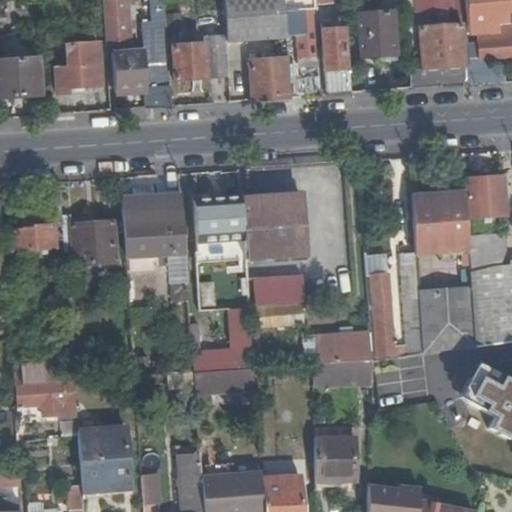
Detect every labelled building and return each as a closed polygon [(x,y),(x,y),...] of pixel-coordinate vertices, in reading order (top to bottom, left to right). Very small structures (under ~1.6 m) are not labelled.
[(125,0),(103,0),(107,45),(128,43),(125,0)] [(153,108),(171,107),(163,0),(147,0),(150,38),(144,38),(144,52),(113,54),(114,90),(145,89),(146,108),(153,108)] [(227,41),(286,38),(284,13),(283,0),(224,0),(225,10),(227,36),(227,41)] [(283,0),(284,13),(296,12),(294,0),(283,0)] [(294,0),(296,12),(299,56),(315,56),(311,0),(294,0)] [(325,0),(313,0),(314,12),(327,10),(325,0)] [(404,0),(405,14),(417,14),(416,0),(404,0)] [(416,0),(417,14),(405,14),(410,82),(459,79),(462,77),(462,68),(468,67),(466,34),(463,0),(416,0)] [(511,0),(463,0),(466,34),(477,33),(479,61),(511,59),(511,23),(506,24),(505,14),(511,13),(511,0)] [(395,55),(393,13),(358,15),(360,57),(395,55)] [(322,30),(326,96),(335,96),(351,95),(349,69),(346,69),(344,29),(322,30)] [(174,80),(230,76),(227,41),(227,36),(220,36),(204,37),(205,44),(172,46),(174,80)] [(72,93),(72,87),(102,85),(100,44),(67,46),(68,67),(56,68),(57,93),(72,93)] [(299,66),(318,65),(318,55),(315,56),(299,56),(299,66)] [(0,97),(41,95),(38,58),(0,60),(0,97)] [(250,60),(253,101),(266,100),(289,99),(286,58),(250,60)] [(505,210),(503,178),(466,181),(468,219),(483,218),(484,224),(488,224),(488,226),(493,226),(493,218),(506,217),(505,210)] [(11,253),(62,250),(61,238),(57,184),(35,185),(39,230),(9,231),(11,253)] [(464,191),(410,194),(411,202),(464,199),(464,191)] [(179,197),(119,201),(123,259),(169,256),(171,281),(185,280),(179,197)] [(244,264),(305,260),(301,199),(240,203),(243,242),(244,264)] [(464,199),(411,202),(413,243),(467,239),(467,238),(464,199)] [(240,203),(240,200),(192,204),(196,245),(243,242),(240,203)] [(115,265),(111,225),(69,228),(73,268),(115,265)] [(470,276),(490,270),(499,267),(506,252),(505,236),(467,238),(467,239),(468,249),(470,276)] [(413,243),(414,253),(468,249),(467,239),(413,243)] [(382,362),(422,356),(417,291),(416,274),(414,255),(399,255),(406,350),(393,351),(388,277),(371,278),(377,362),(382,362)] [(495,344),(511,341),(511,265),(499,267),(490,270),(495,344)] [(3,267),(4,278),(13,278),(12,267),(3,267)] [(475,347),(495,344),(490,270),(470,276),(470,287),(475,347)] [(212,282),(195,285),(199,309),(215,307),(212,282)] [(433,354),(475,347),(470,287),(417,291),(422,356),(433,354)] [(274,307),(275,329),(302,327),(301,305),(274,307)] [(248,309),(251,348),(262,347),(276,346),(275,329),(274,307),(248,309)] [(249,348),(251,348),(248,309),(226,311),(229,350),(249,348)] [(192,375),(250,371),(249,348),(229,350),(198,352),(197,345),(198,345),(197,326),(189,326),(190,342),(192,375)] [(320,365),(369,363),(368,335),(317,337),(320,365)] [(313,389),(371,389),(372,363),(369,363),(320,365),(313,366),(313,389)] [(511,383),(485,369),(466,402),(493,418),(487,429),(511,442),(511,383)] [(251,374),(195,379),(196,399),(252,395),(251,374)] [(165,390),(193,388),(192,375),(164,377),(165,390)] [(74,404),(72,383),(62,384),(62,389),(15,393),(16,408),(41,406),(41,414),(59,414),(59,405),(64,404),(74,404)] [(65,415),(74,414),(74,404),(64,404),(65,415)] [(76,438),(79,479),(80,492),(128,489),(123,429),(76,433),(76,438)] [(353,440),(313,439),(313,446),(314,482),(353,483),(353,440)] [(202,511),(200,481),(198,456),(178,458),(182,511),(202,511)] [(0,484),(20,484),(19,472),(0,473),(0,484)] [(263,511),(261,480),(260,477),(200,481),(202,511),(263,511)] [(263,511),(300,511),(299,477),(261,480),(263,511)] [(140,480),(142,505),(157,503),(155,478),(140,480)] [(72,510),(81,510),(80,492),(79,479),(70,480),(72,510)] [(416,511),(418,504),(419,490),(398,487),(397,492),(367,489),(365,511),(416,511)]
